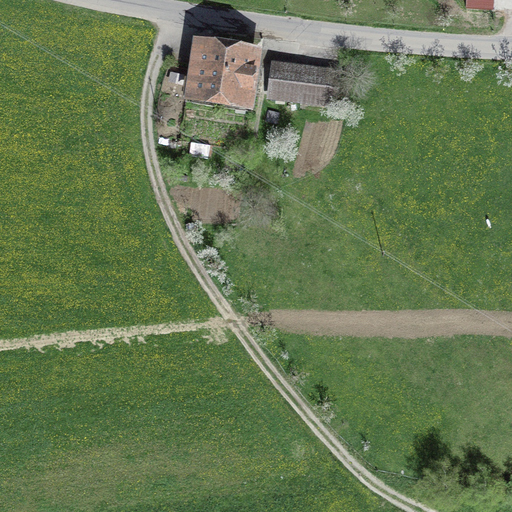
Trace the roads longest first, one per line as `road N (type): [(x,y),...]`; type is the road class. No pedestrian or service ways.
road 1 (track): [(170,18),(149,119),(151,166),(192,282),(323,455),(391,511)]
road 2 (unclassified): [(91,0),(394,46),(511,51)]
